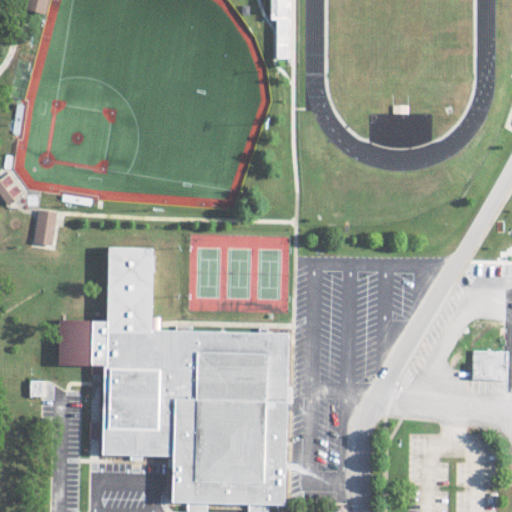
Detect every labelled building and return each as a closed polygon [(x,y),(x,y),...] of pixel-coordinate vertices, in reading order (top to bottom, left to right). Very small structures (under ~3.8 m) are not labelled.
[(44,0),(20,0),(19,8),(41,14),(44,0)] [(288,0),(262,0),(263,20),(271,20),(271,59),(289,58),(288,0)] [(29,242),(48,246),(53,212),(35,209),(29,242)] [(59,312),(100,313),(110,313),(111,242),(162,242),(161,328),(296,330),(294,491),(294,501),(174,499),(175,454),(166,454),(109,453),(110,362),(99,362),(58,362),(59,312)] [(467,380),(500,380),(500,351),(467,350),(467,380)] [(25,396),(38,396),(38,380),(26,380),(25,396)]
